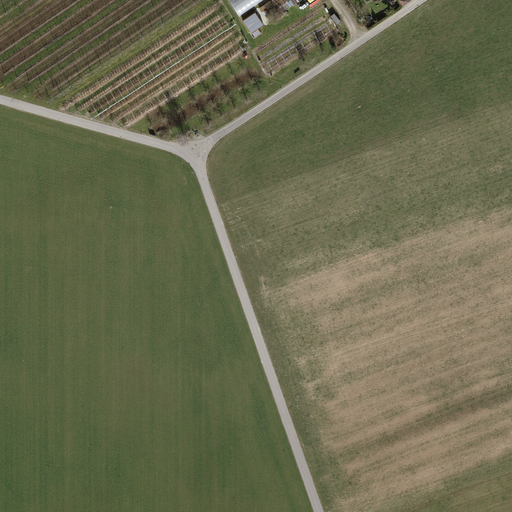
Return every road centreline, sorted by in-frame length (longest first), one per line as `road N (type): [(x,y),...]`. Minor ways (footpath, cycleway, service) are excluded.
road 1 (unclassified): [(319,511),(194,153)]
road 2 (unclassified): [(419,0),(194,153)]
road 3 (unclassified): [(194,153),(0,99)]
